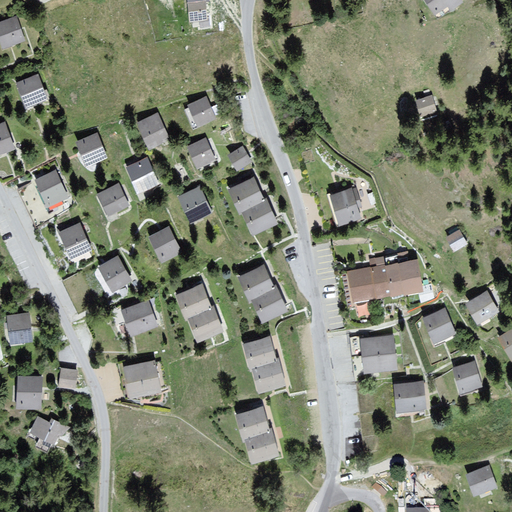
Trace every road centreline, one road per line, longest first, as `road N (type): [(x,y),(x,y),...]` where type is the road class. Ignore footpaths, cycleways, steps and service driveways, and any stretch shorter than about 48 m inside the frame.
road 1 (tertiary): [(249,0),(253,64),(294,190),(321,333),(329,500)]
road 2 (residential): [(104,511),(103,409),(0,190)]
